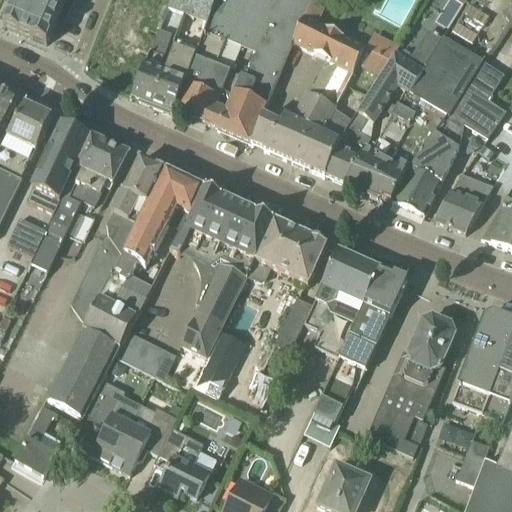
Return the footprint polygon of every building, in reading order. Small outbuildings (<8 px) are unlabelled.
[(46,48),(48,44),(66,0),(16,0),(4,30),(25,39),(46,48)] [(173,120),(175,115),(186,86),(203,42),(206,35),(212,19),(218,0),(173,0),(170,11),(186,18),(180,33),(179,32),(173,48),(175,52),(166,74),(165,77),(166,78),(151,115),(163,120),(165,117),(173,120)] [(218,0),(212,19),(206,35),(241,50),(256,55),(246,81),(231,76),(209,130),(250,148),(265,111),(266,111),(293,47),(311,4),(312,0),(218,0)] [(379,80),(388,65),(367,53),(317,27),(325,10),(311,4),(293,47),(353,78),(358,68),(379,80)] [(231,76),(241,50),(206,35),(203,42),(186,86),(175,115),(209,130),(231,76)] [(401,103),(397,111),(370,160),(363,157),(345,190),(355,194),(355,199),(377,208),(381,205),(390,209),(406,179),(422,154),(446,120),(466,91),(481,66),(443,42),(425,70),(427,72),(426,74),(424,73),(408,98),(407,97),(402,104),(401,103)] [(165,77),(166,74),(159,71),(168,49),(156,44),(132,103),(141,107),(139,110),(151,115),(166,78),(165,77)] [(363,157),(370,144),(360,138),(368,124),(373,128),(391,100),(392,101),(395,96),(398,92),(405,96),(401,103),(402,104),(407,97),(408,98),(424,73),(410,64),(410,63),(410,57),(405,54),(399,56),(398,57),(395,55),(388,65),(379,80),(377,84),(371,93),(351,125),(338,146),(339,146),(325,181),(345,190),(363,157)] [(279,131),(267,125),(263,123),(251,149),(253,150),(254,150),(264,155),(266,156),(266,155),(292,167),(308,132),(320,137),(334,114),(347,89),(324,77),(312,101),(307,99),(293,125),(284,121),(279,131)] [(492,103),(489,102),(487,105),(466,91),(446,120),(422,154),(406,179),(390,209),(424,223),(438,195),(458,155),(464,130),(486,145),(487,144),(502,123),(506,117),(490,107),(492,103)] [(0,140),(18,106),(0,96),(0,140)] [(52,122),(25,110),(8,141),(9,142),(0,157),(0,228),(21,185),(35,154),(37,155),(52,122)] [(325,182),(325,181),(339,146),(338,146),(351,125),(334,114),(320,137),(308,132),(292,167),(322,181),(324,182),(325,182)] [(28,207),(54,219),(57,212),(77,170),(91,141),(62,128),(45,162),(46,162),(39,178),(33,193),(34,194),(28,207)] [(82,206),(83,206),(110,150),(91,141),(77,170),(57,212),(54,219),(46,236),(43,244),(39,252),(34,262),(33,262),(27,275),(29,275),(35,262),(50,269),(44,282),(45,283),(82,206)] [(115,189),(129,159),(110,150),(83,206),(94,211),(108,185),(115,189)] [(496,172),(502,162),(485,151),(478,160),(496,172)] [(109,243),(123,260),(165,175),(140,164),(126,195),(124,194),(112,216),(113,217),(107,229),(109,243)] [(83,424),(136,320),(151,292),(131,281),(136,271),(141,274),(143,270),(146,272),(177,212),(192,220),(203,194),(165,175),(123,260),(117,273),(111,285),(105,296),(99,309),(93,320),(88,331),(85,329),(46,405),(83,424)] [(462,180),(460,184),(434,226),(466,239),(483,210),(493,191),(462,180)] [(207,363),(248,281),(273,226),(203,194),(192,220),(186,233),(183,231),(169,257),(177,261),(180,260),(182,260),(185,261),(187,262),(189,263),(191,264),(193,266),(194,268),(196,270),(197,273),(199,276),(200,279),(201,283),(201,286),(201,290),(201,293),(201,297),(200,300),(199,303),(197,306),(196,309),(201,311),(181,349),(207,363)] [(511,256),(511,203),(510,203),(506,201),(495,219),(490,226),(481,244),(491,248),(511,256)] [(82,220),(73,240),(84,245),(93,224),(82,220)] [(21,224),(17,232),(27,236),(31,228),(21,224)] [(273,226),(248,281),(263,288),(270,273),(282,278),(308,291),(327,250),(300,238),(273,226)] [(36,231),(33,239),(43,244),(46,236),(36,231)] [(17,232),(13,240),(23,244),(27,236),(17,232)] [(33,239),(29,247),(39,252),(43,244),(33,239)] [(15,254),(19,246),(21,248),(23,244),(13,240),(8,250),(15,254)] [(103,255),(117,273),(123,260),(109,243),(99,250),(103,255)] [(19,246),(15,254),(27,259),(30,252),(27,250),(27,251),(21,248),(19,246)] [(39,252),(29,247),(27,250),(30,252),(27,259),(33,262),(34,262),(39,252)] [(98,267),(111,285),(117,273),(103,255),(94,262),(98,267)] [(327,358),(338,363),(380,274),(338,255),(322,291),(312,311),(298,304),(276,348),(290,355),(303,328),(321,337),(314,351),(327,358)] [(92,279),(105,296),(111,285),(98,267),(88,274),(92,279)] [(366,376),(407,285),(380,274),(338,363),(339,363),(334,375),(313,417),(335,428),(353,390),(357,391),(365,375),(366,376)] [(86,291),(99,309),(105,296),(92,279),(82,285),(86,291)] [(80,302),(93,320),(99,309),(86,291),(77,297),(80,302)] [(71,309),(85,329),(88,331),(93,320),(80,302),(71,309)] [(452,408),(470,415),(479,418),(510,346),(509,345),(511,337),(511,323),(497,318),(496,322),(487,326),(483,325),(452,408)] [(403,358),(388,394),(367,442),(412,462),(417,451),(403,446),(414,421),(422,424),(444,374),(440,372),(454,340),(451,330),(432,322),(423,326),(408,360),(403,358)] [(479,418),(498,425),(502,427),(510,408),(511,402),(511,337),(509,345),(510,346),(479,418)] [(128,339),(118,365),(163,382),(172,356),(128,339)] [(220,340),(192,393),(217,406),(245,353),(220,340)] [(91,461),(110,471),(141,410),(123,401),(125,398),(106,388),(90,419),(95,422),(98,430),(101,432),(96,442),(98,447),(91,461)] [(197,401),(189,416),(218,432),(226,417),(197,401)] [(173,408),(168,419),(177,424),(182,413),(173,408)] [(172,433),(177,424),(168,419),(157,413),(155,417),(141,410),(110,471),(130,481),(137,467),(142,466),(147,455),(157,461),(172,433)] [(43,483),(46,478),(56,460),(38,450),(54,418),(43,412),(15,467),(43,483)] [(419,450),(427,429),(418,425),(410,446),(419,450)] [(511,511),(511,430),(511,431),(497,469),(484,463),(488,452),(487,451),(472,491),(475,492),(467,511),(511,511)] [(203,449),(172,433),(157,461),(170,467),(158,492),(178,502),(181,496),(197,504),(209,479),(216,465),(199,456),(203,449)] [(472,445),(456,485),(472,491),(487,451),(472,445)] [(358,511),(370,485),(366,484),(364,480),(359,478),(355,478),(335,470),(324,497),(311,491),(301,511),(358,511)] [(281,511),(286,503),(274,497),(272,501),(256,493),(255,496),(239,488),(226,511),(281,511)]
